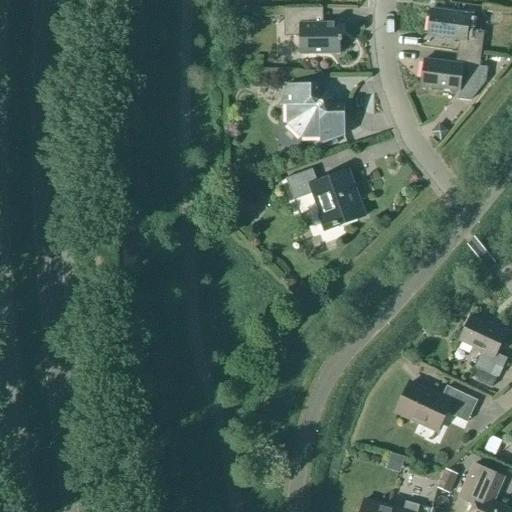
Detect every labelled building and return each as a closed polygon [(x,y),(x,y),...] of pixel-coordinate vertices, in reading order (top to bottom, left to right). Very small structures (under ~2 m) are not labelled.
[(323,24),(323,8),(284,9),(284,37),(300,37),(300,55),(340,55),(340,24),(323,24)] [(457,52),(481,55),(484,32),(468,30),(470,15),(431,10),(427,36),(459,40),(457,52)] [(479,67),(481,55),(457,52),(456,64),(424,60),(420,86),(459,91),(458,100),(470,101),(485,82),(487,68),(479,67)] [(319,84),(287,85),(287,124),(301,137),(319,136),(320,145),(345,136),(344,105),(332,105),(332,98),(327,92),(319,92),(319,84)] [(439,123),(433,130),(431,133),(434,136),(441,142),(444,138),(449,132),(439,123)] [(317,183),(312,170),(285,179),(293,201),(313,194),(321,216),(319,217),(324,230),(342,224),(342,225),(365,217),(348,171),(317,183)] [(498,378),(507,359),(496,354),(506,333),(471,317),(459,342),(482,352),(474,368),(479,370),(474,380),(492,388),(496,378),(498,378)] [(442,399),(410,384),(397,413),(436,432),(445,413),(467,423),(477,401),(447,387),(442,399)] [(511,511),(493,502),(504,479),(474,465),(459,498),(473,505),(470,511),(511,511)] [(450,494),(458,475),(445,469),(436,489),(450,494)] [(403,511),(364,501),(360,511),(417,511),(419,506),(406,502),(403,511)]
